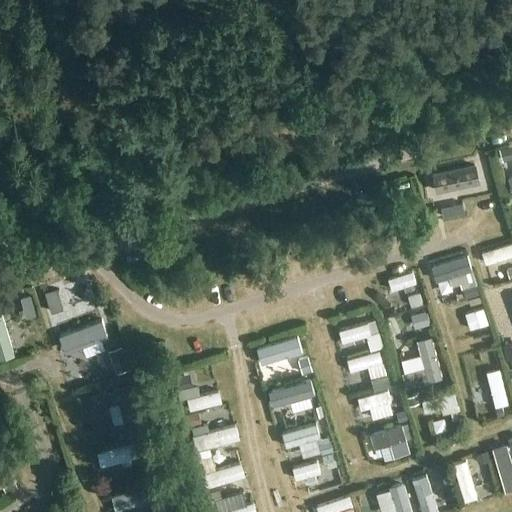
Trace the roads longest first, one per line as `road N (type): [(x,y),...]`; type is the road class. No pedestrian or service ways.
road 1 (track): [(306,288),(354,440),(376,471),(420,463),(511,417)]
road 2 (track): [(224,313),(276,511)]
road 3 (track): [(0,379),(43,367),(89,511)]
road 4 (track): [(480,433),(419,253)]
